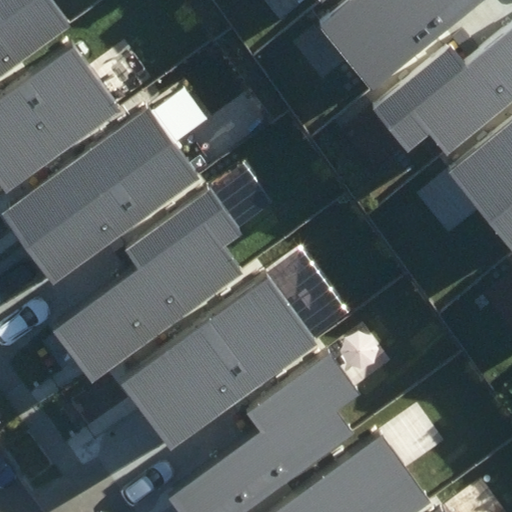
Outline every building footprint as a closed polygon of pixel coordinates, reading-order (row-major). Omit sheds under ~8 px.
[(61,0),(0,0),(0,48),(61,0)] [(336,0),(328,7),(379,67),(457,0),(336,0)] [(76,18),(0,68),(0,151),(5,159),(120,82),(76,18)] [(511,88),(511,19),(471,50),(458,33),(378,92),(407,132),(425,119),(441,141),(511,88)] [(142,87),(5,186),(51,250),(188,151),(142,87)] [(511,109),(450,158),(510,235),(511,234),(511,109)] [(144,249),(62,310),(95,355),(241,247),(225,226),(242,213),(212,173),(132,233),(144,249)] [(267,263),(128,353),(169,416),(308,326),(267,263)] [(264,408),(181,469),(212,511),(216,511),(360,407),(344,385),(361,372),(332,332),(251,392),(264,408)] [(377,420),(238,510),(239,511),(372,511),(418,483),(377,420)] [(462,511),(446,491),(417,511),(462,511)]
